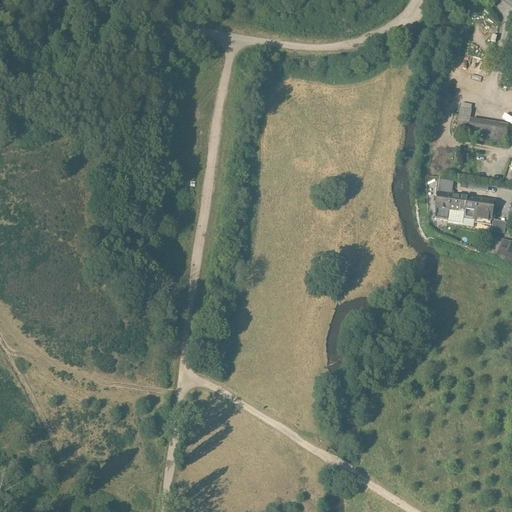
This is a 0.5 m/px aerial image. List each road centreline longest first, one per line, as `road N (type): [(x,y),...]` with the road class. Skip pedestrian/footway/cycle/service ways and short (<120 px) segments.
road 1 (track): [(418,0),(366,45),(317,50),(232,39),(181,379)]
road 2 (track): [(257,42),(278,86),(342,173),(358,219),(343,290),(320,331),(322,453)]
road 3 (track): [(0,326),(60,450),(89,468),(118,460),(139,433),(148,385),(180,389)]
road 4 (track): [(0,313),(58,364),(100,380),(148,385)]
road 5 (track): [(293,436),(416,511)]
road 6 (track): [(181,379),(166,511)]
